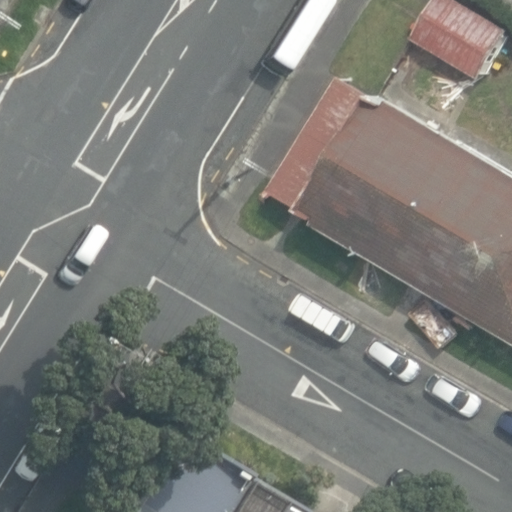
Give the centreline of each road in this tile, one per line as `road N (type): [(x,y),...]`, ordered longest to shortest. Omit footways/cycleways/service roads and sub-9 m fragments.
road 1 (residential): [(72,229),(511,490)]
road 2 (tertiary): [(209,0),(72,229)]
road 3 (tertiary): [(72,229),(0,345)]
